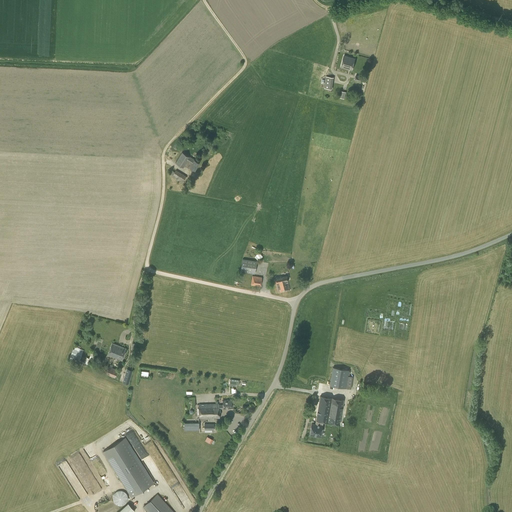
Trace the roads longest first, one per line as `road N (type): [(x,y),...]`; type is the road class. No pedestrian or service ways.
road 1 (unclassified): [(296,301),(147,267),(164,197),(162,153)]
road 2 (unclassified): [(200,511),(281,369),(296,301)]
road 3 (unclassified): [(296,301),(316,284),(453,257),(511,235)]
road 4 (track): [(204,0),(245,64),(162,153)]
